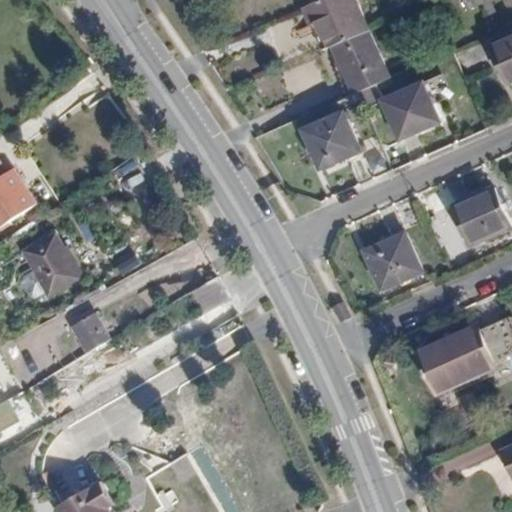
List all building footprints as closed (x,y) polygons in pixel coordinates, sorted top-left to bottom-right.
[(361,0),(303,0),(311,19),(318,16),(330,47),(337,44),(355,90),(391,76),(361,0)] [(511,42),(499,48),(511,79),(511,42)] [(430,83),(389,99),(404,140),(446,124),(430,83)] [(350,113),(308,129),(324,170),(366,154),(350,113)] [(0,161),(0,221),(34,200),(12,164),(5,169),(0,161)] [(496,184),(455,200),(470,241),(511,225),(496,184)] [(403,227),(361,243),(377,284),(419,268),(403,227)] [(63,228),(32,243),(54,288),(80,274),(69,252),(73,250),(63,228)] [(222,276),(200,289),(217,317),(238,304),(222,276)] [(74,323),(89,350),(110,339),(95,312),(74,323)] [(478,320),(418,348),(438,391),(498,362),(495,357),(511,349),(511,319),(509,313),(481,326),(478,320)] [(148,352),(120,374),(133,389),(160,368),(148,352)] [(511,444),(500,449),(511,477),(511,444)] [(104,478),(54,505),(57,511),(109,511),(106,506),(116,501),(104,478)]
